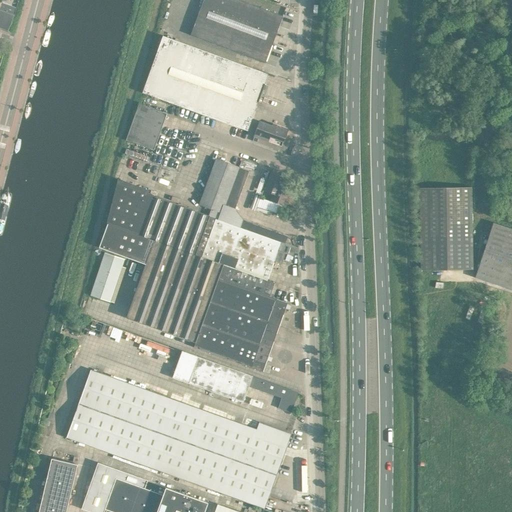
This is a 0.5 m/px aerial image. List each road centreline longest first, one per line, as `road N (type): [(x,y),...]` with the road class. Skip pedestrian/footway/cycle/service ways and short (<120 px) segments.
road 1 (unclassified): [(321,511),(305,106),(309,0)]
road 2 (primary): [(385,511),(381,0)]
road 3 (primary): [(357,0),(356,511)]
road 4 (unknown): [(80,511),(88,454),(80,446),(46,446),(83,353),(318,429)]
road 5 (unknown): [(316,395),(124,322),(117,306),(136,272)]
road 6 (unclassified): [(0,145),(37,0)]
road 7 (unknown): [(268,152),(249,202),(310,226)]
